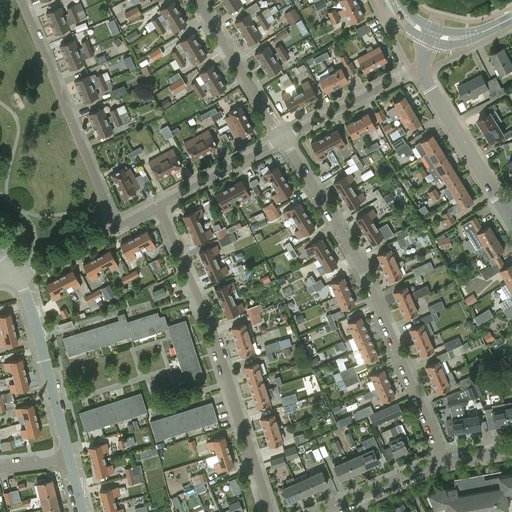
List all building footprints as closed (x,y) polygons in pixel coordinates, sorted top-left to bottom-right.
[(225,0),(222,2),(229,13),(242,5),(238,0),(225,0)] [(298,0),(294,0),(298,9),(302,7),(298,0)] [(323,0),(322,0),(314,4),(317,10),(326,5),(323,0)] [(341,14),(358,5),(355,0),(339,0),(344,9),(339,11),(341,14)] [(148,33),(156,28),(179,13),(173,2),(160,10),(165,19),(160,22),(157,17),(146,25),(148,28),(145,29),(148,33)] [(248,7),(250,13),(260,8),(257,2),(248,7)] [(46,14),(51,24),(64,19),(84,11),(81,4),(67,9),(69,14),(63,16),(60,8),(46,14)] [(303,18),(316,13),(313,4),(300,9),(303,18)] [(364,17),(358,5),(341,14),(342,16),(346,14),(351,23),(364,17)] [(137,6),(124,13),(128,20),(141,13),(137,6)] [(235,23),(242,34),(273,15),(273,14),(269,7),(256,16),(255,15),(250,18),(248,15),(235,23)] [(294,8),(284,14),(290,24),(300,18),(294,8)] [(331,19),(338,15),(335,10),(328,13),(331,19)] [(87,18),(84,11),(64,19),(51,24),(55,35),(69,29),(66,22),(71,19),(73,24),(87,18)] [(186,24),(179,13),(156,28),(160,35),(166,31),(163,27),(168,23),(173,32),(186,24)] [(275,19),(273,15),(242,34),(248,45),(262,36),(260,33),(265,30),(264,29),(270,26),(268,23),(275,19)] [(343,25),(338,15),(331,19),(336,29),(343,25)] [(356,29),(360,36),(371,31),(367,24),(356,29)] [(116,26),(110,29),(113,35),(119,32),(116,26)] [(276,35),(279,40),(290,34),(287,28),(276,35)] [(134,31),(126,36),(130,42),(138,37),(134,31)] [(186,53),(199,45),(193,35),(180,42),(185,51),(180,54),(177,49),(171,53),(175,60),(186,53)] [(118,37),(113,42),(118,47),(123,42),(118,37)] [(60,47),(65,58),(91,48),(97,45),(94,38),(81,43),(83,48),(77,51),(74,41),(60,47)] [(255,55),(262,66),(285,51),(281,44),(275,47),(278,52),(273,55),(268,47),(255,55)] [(206,56),(199,45),(186,53),(175,60),(180,67),(186,63),(183,59),(188,56),(193,64),(206,56)] [(292,46),(285,51),(262,66),(268,76),(281,68),(276,60),(281,57),(284,61),(289,58),(289,57),(296,52),(292,46)] [(163,54),(160,47),(149,54),(152,60),(163,54)] [(379,47),(368,53),(375,66),(386,61),(379,47)] [(94,55),(91,48),(65,58),(70,70),(83,65),(80,56),(85,53),(87,58),(94,55)] [(491,55),(500,75),(511,69),(511,65),(504,49),(491,55)] [(320,55),(323,60),(329,57),(327,52),(320,55)] [(364,72),(375,66),(368,53),(357,59),(364,72)] [(316,64),(323,60),(320,55),(313,59),(316,64)] [(345,55),(340,57),(349,76),(357,72),(351,62),(349,62),(345,55)] [(126,58),(129,69),(135,67),(132,56),(126,58)] [(297,68),(299,73),(306,69),(304,64),(297,68)] [(206,85),(219,77),(212,66),(200,74),(205,83),(200,86),(197,81),(191,85),(195,92),(206,85)] [(330,74),(337,87),(348,81),(341,68),(335,71),(332,66),(327,68),(330,74)] [(169,78),(172,84),(182,78),(179,73),(169,78)] [(281,82),(288,77),(286,73),(279,77),(281,82)] [(326,93),(337,87),(330,74),(319,80),(326,93)] [(105,82),(102,75),(95,77),(97,82),(92,84),(89,77),(75,82),(79,93),(105,82)] [(498,96),(490,80),(485,83),(481,75),(458,87),(465,101),(488,89),(490,94),(491,94),(493,99),(498,96)] [(226,88),(219,77),(206,85),(195,92),(199,99),(205,95),(203,91),(208,87),(213,96),(226,88)] [(496,77),(490,80),(498,96),(506,92),(503,87),(501,88),(496,77)] [(182,78),(172,84),(169,86),(174,94),(187,86),(182,78)] [(110,80),(106,82),(105,82),(79,93),(83,103),(97,97),(94,89),(100,87),(102,92),(113,88),(110,80)] [(297,93),(303,105),(317,98),(308,81),(301,84),(304,90),(297,93)] [(113,95),(128,92),(127,87),(121,88),(121,87),(112,89),(113,95)] [(290,112),(303,105),(297,93),(290,97),(288,92),(281,95),(290,112)] [(399,118),(412,110),(404,96),(394,102),(396,107),(395,108),(394,107),(387,111),(393,121),(399,117),(399,118)] [(166,99),(159,103),(163,109),(170,105),(166,99)] [(483,131),(484,132),(497,124),(501,121),(495,110),(497,109),(494,104),(485,110),(488,115),(477,121),(480,126),(479,127),(482,132),(483,131)] [(230,128),(247,119),(240,107),(229,113),(230,115),(225,118),(230,128)] [(203,119),(210,115),(208,111),(206,108),(199,112),(203,119)] [(217,112),(215,108),(208,111),(210,116),(217,112)] [(89,115),(93,127),(119,116),(116,109),(110,112),(112,116),(106,119),(103,110),(89,115)] [(379,122),(386,119),(381,109),(374,113),(379,122)] [(220,110),(217,112),(210,116),(213,121),(223,116),(220,110)] [(420,123),(412,110),(399,118),(404,126),(407,125),(410,129),(420,123)] [(127,113),(119,116),(93,127),(98,139),(112,133),(109,124),(114,121),(116,126),(122,124),(131,121),(127,113)] [(357,120),(364,133),(365,137),(377,131),(375,127),(368,114),(357,120)] [(253,131),(247,119),(230,128),(236,137),(241,135),(242,137),(253,131)] [(353,139),(364,133),(357,120),(346,125),(353,139)] [(389,124),(383,127),(386,133),(393,129),(389,124)] [(504,134),(497,124),(484,132),(487,136),(485,137),(488,142),(490,141),(490,142),(500,136),(503,141),(511,135),(511,132),(510,130),(504,134)] [(166,139),(173,136),(170,131),(170,130),(169,130),(167,125),(160,129),(166,139)] [(178,127),(170,131),(173,136),(180,132),(178,127)] [(324,137),(330,148),(337,144),(340,150),(346,146),(337,130),(324,137)] [(196,137),(205,154),(217,147),(209,131),(196,137)] [(229,140),(226,133),(221,135),(225,143),(229,140)] [(428,152),(439,145),(432,134),(421,141),(428,152)] [(193,160),(205,154),(196,137),(184,144),(193,160)] [(324,151),(330,148),(324,137),(310,144),(319,161),(327,157),(324,151)] [(395,149),(406,143),(402,137),(391,144),(395,149)] [(376,141),(370,144),(373,150),(379,147),(376,141)] [(407,143),(395,151),(398,156),(403,153),(405,157),(413,153),(407,143)] [(366,154),(373,150),(370,144),(363,148),(366,154)] [(423,155),(430,166),(446,156),(439,145),(428,152),(423,155)] [(140,147),(133,151),(136,155),(143,151),(140,147)] [(161,156),(169,172),(182,166),(173,149),(161,156)] [(128,159),(136,155),(133,151),(126,155),(128,159)] [(355,163),(359,161),(355,154),(351,156),(355,163)] [(157,179),(169,172),(161,156),(148,162),(157,179)] [(434,179),(441,175),(453,167),(446,156),(430,166),(427,168),(434,179)] [(326,171),(330,168),(326,161),(322,164),(326,171)] [(359,161),(355,163),(359,170),(363,167),(359,161)] [(414,171),(416,175),(423,171),(421,166),(414,171)] [(273,186),(285,179),(277,167),(261,176),(265,183),(270,180),(273,186)] [(441,175),(448,186),(459,178),(453,167),(441,175)] [(118,187),(134,179),(129,169),(124,172),(123,169),(111,175),(118,187)] [(423,171),(416,175),(419,180),(426,175),(423,171)] [(342,196),(353,189),(349,183),(354,180),(350,173),(334,183),(342,196)] [(141,175),(134,179),(118,187),(125,200),(136,194),(134,191),(140,188),(139,188),(140,188),(140,187),(150,182),(146,175),(142,177),(141,175)] [(259,183),(256,178),(249,182),(251,187),(259,183)] [(451,200),(455,197),(466,190),(459,178),(448,186),(451,191),(447,194),(451,200)] [(292,192),(285,179),(273,186),(277,193),(273,196),(276,202),(292,192)] [(228,187),(234,199),(241,196),(243,201),(250,197),(251,199),(256,197),(251,186),(246,188),(242,180),(228,187)] [(228,203),(234,199),(228,187),(215,194),(223,211),(230,208),(228,203)] [(427,193),(430,197),(437,193),(434,188),(427,193)] [(357,196),(353,189),(342,196),(349,209),(366,199),(362,193),(357,196)] [(373,192),(377,199),(382,196),(377,189),(373,192)] [(473,201),(466,190),(455,197),(458,202),(447,209),(448,211),(441,215),(444,219),(440,221),(444,228),(455,221),(451,215),(462,208),(473,201)] [(393,193),(386,195),(388,201),(395,198),(393,193)] [(437,193),(430,197),(433,201),(440,197),(437,193)] [(386,203),(382,196),(377,199),(381,206),(386,203)] [(267,215),(276,209),(272,201),(262,207),(267,215)] [(204,206),(206,211),(213,207),(211,202),(204,206)] [(296,223),(307,216),(299,203),(283,213),(287,219),(292,216),(296,223)] [(420,208),(424,215),(430,211),(426,204),(420,208)] [(189,230),(201,224),(198,217),(203,215),(200,208),(183,216),(189,230)] [(280,215),(276,209),(267,215),(270,221),(280,215)] [(364,232),(375,225),(371,219),(376,216),(372,209),(356,219),(364,232)] [(266,215),(263,210),(254,215),(256,220),(266,215)] [(315,229),(307,216),(296,223),(300,229),(295,232),(299,239),(315,229)] [(476,250),(496,238),(489,226),(482,230),(475,217),(461,225),(476,250)] [(230,233),(237,229),(234,223),(227,227),(230,233)] [(377,229),(375,225),(364,232),(372,245),(382,238),(383,240),(393,234),(387,223),(377,229)] [(204,231),(201,224),(189,230),(195,244),(212,236),(209,229),(204,231)] [(399,240),(411,234),(413,234),(409,226),(396,232),(399,240)] [(214,231),(218,239),(228,235),(225,228),(224,227),(214,231)] [(134,237),(139,248),(146,245),(148,250),(155,246),(147,230),(134,237)] [(233,232),(228,235),(218,239),(221,246),(237,240),(233,232)] [(411,234),(399,240),(402,247),(415,242),(411,234)] [(133,251),(139,248),(134,237),(120,244),(129,260),(136,257),(133,251)] [(437,239),(439,250),(448,248),(446,237),(437,239)] [(492,257),(496,263),(501,260),(498,254),(503,250),(496,238),(476,250),(480,256),(488,252),(492,258),(492,257)] [(318,259),(329,252),(321,239),(306,249),(309,256),(311,254),(315,260),(318,259)] [(285,245),(289,252),(294,249),(289,242),(285,245)] [(205,266),(217,261),(214,254),(220,252),(217,245),(199,253),(205,266)] [(294,249),(289,252),(294,259),(298,256),(294,249)] [(383,268),(396,263),(391,249),(377,255),(383,268)] [(96,257),(102,268),(108,265),(111,270),(118,266),(110,250),(96,257)] [(337,265),(329,252),(318,259),(322,265),(317,268),(321,274),(337,265)] [(96,271),(102,268),(96,257),(83,264),(91,280),(99,276),(96,271)] [(159,267),(163,265),(160,257),(154,260),(148,263),(154,274),(160,271),(159,267)] [(402,260),(396,263),(383,268),(389,281),(402,276),(398,268),(404,265),(402,260)] [(501,260),(496,263),(480,273),(485,280),(500,271),(507,282),(511,279),(511,264),(511,263),(505,266),(501,260)] [(220,268),(217,261),(205,266),(211,280),(229,273),(225,266),(220,268)] [(415,277),(420,275),(434,269),(430,261),(412,269),(415,277)] [(241,264),(236,266),(239,273),(244,271),(241,264)] [(244,271),(248,279),(253,276),(250,269),(244,271)] [(59,277),(65,288),(71,285),(73,290),(81,286),(72,270),(59,277)] [(129,274),(131,278),(139,274),(136,270),(129,274)] [(242,281),(248,279),(244,271),(239,273),(242,281)] [(452,276),(457,287),(464,283),(458,272),(452,276)] [(125,282),(131,278),(129,274),(122,277),(125,282)] [(307,287),(310,285),(316,282),(311,275),(307,277),(307,279),(303,281),(307,287)] [(59,291),(65,288),(59,277),(46,284),(54,300),(62,296),(59,291)] [(337,297),(349,291),(344,278),(331,284),(337,297)] [(320,279),(316,282),(310,285),(315,292),(324,286),(320,279)] [(508,298),(511,305),(511,279),(507,282),(500,286),(508,298)] [(221,304),(233,298),(230,291),(236,289),(232,282),(215,290),(221,304)] [(109,284),(101,288),(104,295),(107,299),(114,295),(109,284)] [(399,306),(412,300),(430,292),(427,285),(409,293),(407,287),(394,293),(399,306)] [(155,299),(165,294),(163,288),(152,292),(155,299)] [(92,293),(95,299),(102,295),(99,289),(92,293)] [(349,291),(337,297),(343,310),(355,304),(349,291)] [(95,299),(92,293),(84,297),(87,303),(95,299)] [(468,305),(477,300),(473,294),(464,299),(468,305)] [(236,305),(233,298),(221,304),(227,317),(245,310),(242,303),(236,305)] [(418,313),(412,300),(399,306),(405,319),(418,313)] [(431,314),(436,312),(445,308),(442,300),(428,306),(431,314)] [(247,308),(249,316),(259,313),(259,312),(263,311),(261,304),(257,305),(247,308)] [(511,305),(503,311),(507,318),(511,314),(511,305)] [(64,307),(59,310),(64,318),(69,315),(64,307)] [(325,326),(329,324),(334,321),(333,320),(345,315),(343,310),(331,315),(331,314),(322,318),(325,326)] [(436,312),(431,314),(434,321),(439,319),(436,312)] [(2,331),(14,328),(10,313),(0,315),(0,323),(1,323),(2,331)] [(157,313),(142,317),(148,336),(163,331),(161,324),(166,322),(164,316),(159,317),(157,313)] [(259,313),(249,316),(252,324),(262,321),(259,313)] [(119,321),(109,324),(115,342),(130,337),(128,330),(129,329),(127,322),(124,314),(117,316),(119,321)] [(304,321),(301,315),(294,318),(297,324),(304,321)] [(482,322),(478,315),(474,318),(477,325),(478,324),(482,322)] [(142,317),(127,322),(129,329),(128,330),(130,337),(132,341),(148,336),(142,317)] [(354,336),(367,331),(361,318),(348,323),(354,336)] [(72,320),(58,324),(60,331),(74,326),(72,320)] [(168,330),(172,342),(190,336),(185,321),(167,326),(166,322),(161,324),(163,331),(168,330)] [(109,324),(94,329),(99,347),(115,342),(109,324)] [(236,342),(249,338),(245,324),(232,328),(236,342)] [(416,343),(428,337),(423,324),(410,330),(416,343)] [(17,342),(14,328),(2,331),(4,337),(0,338),(0,345),(0,347),(17,342)] [(94,329),(78,333),(84,352),(99,347),(94,329)] [(354,336),(359,349),(372,343),(367,331),(354,336)] [(483,336),(488,344),(495,340),(490,332),(483,336)] [(68,357),(84,352),(78,333),(63,338),(68,357)] [(172,342),(177,357),(195,352),(190,336),(172,342)] [(254,336),(249,338),(236,342),(240,356),(254,351),(251,342),(255,341),(254,336)] [(434,350),(428,337),(416,343),(421,356),(434,350)] [(447,351),(461,345),(458,337),(444,343),(447,351)] [(266,354),(272,352),(280,349),(277,341),(263,345),(266,354)] [(337,351),(340,350),(341,350),(346,348),(342,341),(334,345),(337,351)] [(354,351),(360,365),(365,362),(378,357),(372,343),(359,349),(354,351)] [(461,345),(447,351),(450,359),(464,353),(461,345)] [(289,347),(283,349),(285,355),(291,353),(289,347)] [(177,357),(182,373),(200,367),(195,352),(177,357)] [(319,363),(317,357),(310,360),(313,366),(319,363)] [(504,371),(505,371),(510,366),(503,358),(497,363),(504,371)] [(14,376),(25,373),(22,359),(4,363),(6,371),(12,369),(14,376)] [(432,380),(445,374),(439,361),(426,367),(432,380)] [(248,381),(262,377),(257,363),(244,367),(248,381)] [(286,375),(297,372),(295,365),(284,369),(286,375)] [(346,369),(339,372),(342,379),(343,379),(356,373),(353,366),(346,369)] [(205,383),(200,367),(182,373),(184,382),(180,383),(182,390),(205,383)] [(377,388),(389,383),(384,370),(371,376),(377,388)] [(451,371),(445,374),(432,380),(437,393),(450,387),(450,386),(456,384),(451,371)] [(504,371),(497,374),(501,380),(503,383),(510,379),(505,372),(505,371),(504,371)] [(25,373),(14,376),(15,383),(10,384),(12,392),(29,388),(25,373)] [(360,381),(357,374),(343,380),(346,387),(360,381)] [(460,381),(464,389),(467,387),(475,384),(472,376),(460,381)] [(248,381),(253,394),(270,389),(268,383),(264,385),(262,377),(248,381)] [(480,382),(474,384),(478,393),(483,390),(480,382)] [(377,388),(372,391),(374,396),(379,394),(382,401),(395,396),(389,383),(377,388)] [(471,399),(478,396),(474,385),(467,388),(471,399)] [(464,389),(458,391),(461,397),(466,396),(466,401),(471,399),(467,388),(467,387),(464,389)] [(271,388),(270,389),(253,394),(257,408),(270,404),(267,395),(273,393),(271,388)] [(447,395),(448,400),(461,397),(458,391),(447,395)] [(0,403),(3,403),(13,400),(12,392),(0,394),(0,403)] [(280,397),(283,406),(300,400),(297,392),(295,393),(295,392),(280,397)] [(125,398),(131,418),(147,413),(141,393),(125,398)] [(467,431),(465,417),(463,406),(461,397),(448,400),(454,433),(467,431)] [(125,398),(110,403),(116,422),(131,418),(125,398)] [(305,399),(300,400),(283,406),(285,413),(290,412),(289,408),(306,403),(305,399)] [(196,407),(202,427),(218,422),(212,402),(196,407)] [(110,403),(95,408),(101,427),(116,422),(110,403)] [(373,426),(403,414),(398,403),(369,415),(373,426)] [(19,423),(24,421),(36,418),(33,404),(15,408),(19,423)] [(499,425),(508,423),(506,408),(505,408),(504,404),(492,406),(492,409),(485,410),(489,429),(500,427),(499,425)] [(331,408),(334,414),(342,411),(339,405),(331,408)] [(356,420),(359,419),(373,413),(370,405),(355,411),(356,412),(353,414),(356,420)] [(196,407),(181,412),(187,431),(202,427),(196,407)] [(85,432),(101,427),(95,408),(79,413),(85,432)] [(181,412),(166,417),(172,436),(187,431),(181,412)] [(465,417),(467,431),(480,428),(477,414),(465,417)] [(265,432),(278,428),(274,415),(260,419),(265,432)] [(337,420),(340,427),(351,422),(350,420),(352,420),(350,415),(348,416),(348,415),(337,420)] [(156,441),(172,436),(166,417),(150,421),(156,441)] [(36,418),(24,421),(26,428),(21,429),(23,438),(40,433),(36,418)] [(396,455),(408,450),(405,442),(407,442),(408,440),(408,438),(407,436),(405,434),(404,434),(400,424),(383,432),(388,442),(389,442),(396,455)] [(283,442),(278,428),(265,432),(269,447),(283,442)] [(355,444),(350,432),(345,435),(350,446),(355,444)] [(207,440),(205,435),(182,443),(185,452),(197,447),(196,444),(207,440)] [(360,455),(366,468),(379,463),(377,458),(383,456),(373,435),(360,441),(366,453),(360,455)] [(105,436),(91,442),(93,447),(107,441),(105,436)] [(217,455),(229,451),(224,437),(207,442),(210,450),(215,449),(217,455)] [(0,442),(0,450),(15,448),(13,440),(0,442)] [(336,452),(342,450),(338,440),(332,443),(336,452)] [(93,462),(105,459),(103,452),(108,451),(106,443),(89,448),(93,462)] [(298,456),(295,447),(283,451),(286,460),(298,456)] [(317,448),(311,451),(311,449),(305,452),(311,463),(316,461),(322,458),(317,448)] [(234,466),(229,451),(217,455),(219,462),(213,464),(216,472),(234,466)] [(353,474),(347,460),(345,455),(341,457),(342,459),(333,463),(340,480),(353,474)] [(360,455),(347,460),(353,474),(366,468),(360,455)] [(286,464),(283,456),(270,460),(272,469),(286,464)] [(150,464),(146,465),(147,469),(160,465),(158,458),(149,461),(150,464)] [(106,465),(105,459),(93,462),(96,477),(113,472),(111,464),(106,465)] [(125,469),(127,477),(142,473),(140,465),(125,469)] [(308,477),(314,491),(327,485),(321,471),(308,477)] [(191,476),(195,487),(207,482),(204,472),(191,476)] [(142,473),(127,477),(128,485),(144,481),(142,473)] [(307,473),(294,479),(301,496),(314,491),(308,477),(307,473)] [(497,511),(507,510),(505,497),(511,495),(511,474),(489,478),(489,481),(484,482),(483,474),(456,479),(457,481),(454,481),(455,488),(444,490),(443,487),(428,494),(435,509),(445,505),(445,511),(497,511)] [(45,478),(36,480),(39,497),(55,493),(52,480),(46,481),(45,478)] [(301,496),(294,479),(294,478),(286,481),(288,485),(282,488),(288,502),(301,496)] [(237,495),(241,493),(235,479),(229,482),(234,493),(236,492),(237,495)] [(202,485),(194,488),(197,493),(204,490),(202,485)] [(103,506),(115,503),(113,496),(119,495),(117,487),(100,492),(103,506)] [(6,503),(11,502),(13,502),(10,491),(3,493),(6,503)] [(39,497),(42,509),(58,505),(55,493),(39,497)] [(181,506),(177,496),(171,498),(176,508),(181,506)] [(224,511),(238,511),(242,510),(239,502),(229,506),(231,509),(224,511)] [(117,510),(115,503),(103,506),(104,511),(123,511),(122,508),(117,510)]
